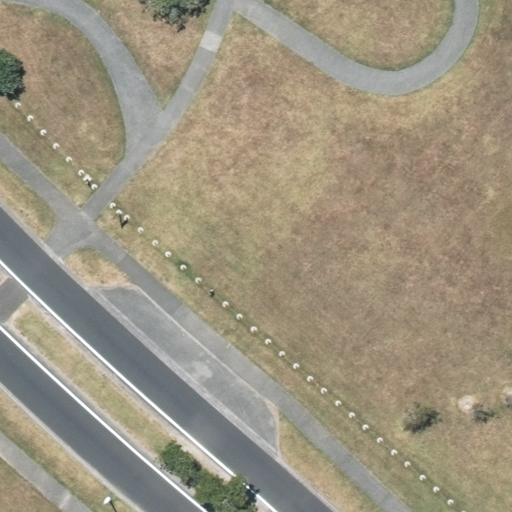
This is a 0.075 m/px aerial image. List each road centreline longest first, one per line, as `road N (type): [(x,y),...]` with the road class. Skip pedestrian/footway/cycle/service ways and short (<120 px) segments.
road 1 (residential): [(0,231),(299,511)]
road 2 (residential): [(175,511),(0,353)]
